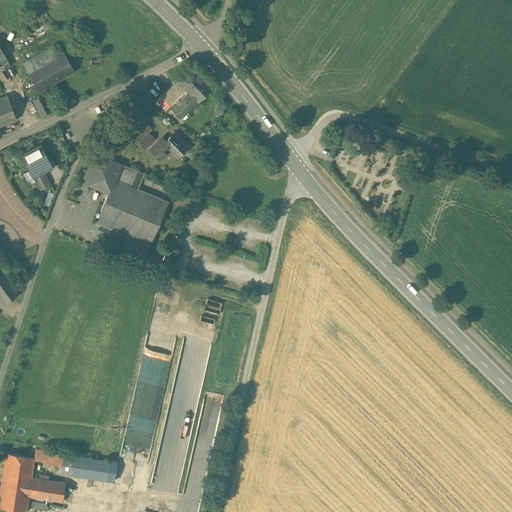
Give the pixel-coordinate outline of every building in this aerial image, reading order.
[(50,48),(23,63),(28,72),(55,56),(50,48)] [(28,72),(27,72),(39,91),(74,71),(63,52),(55,56),(28,72)] [(188,70),(177,80),(186,89),(188,92),(197,101),(211,87),(194,70),(188,70)] [(177,80),(161,96),(169,105),(186,89),(177,80)] [(48,91),(32,100),(41,116),(57,108),(48,91)] [(188,92),(170,109),(179,119),(197,101),(188,92)] [(7,96),(0,98),(0,136),(1,136),(1,135),(1,136),(0,133),(0,125),(16,120),(7,96)] [(143,121),(131,133),(139,141),(152,129),(143,121)] [(161,143),(158,139),(148,149),(156,157),(166,148),(176,158),(189,146),(174,131),(161,143)] [(40,145),(21,155),(29,170),(29,169),(43,162),(48,159),(40,145)] [(114,160),(95,152),(83,180),(91,183),(109,190),(110,190),(115,178),(118,171),(111,168),(114,160)] [(144,173),(114,160),(111,168),(118,171),(115,178),(131,185),(130,186),(136,189),(136,188),(137,188),(144,173)] [(43,162),(29,169),(33,177),(43,171),(47,169),(43,162)] [(43,171),(33,177),(40,190),(50,185),(43,171)] [(131,185),(115,178),(110,190),(109,190),(95,222),(96,223),(96,222),(100,223),(97,232),(115,240),(119,231),(128,235),(128,236),(129,237),(129,236),(138,240),(138,241),(139,241),(139,240),(149,244),(148,245),(149,245),(168,201),(167,201),(167,202),(157,198),(158,197),(157,196),(156,197),(147,193),(147,192),(146,193),(137,189),(137,188),(136,188),(136,189),(130,186),(131,185)] [(18,295),(0,271),(0,293),(7,303),(18,295)] [(217,335),(218,320),(202,319),(201,334),(217,335)] [(166,343),(165,350),(158,348),(156,358),(142,356),(138,382),(165,387),(172,344),(166,343)] [(204,398),(204,407),(218,407),(218,398),(204,398)] [(33,457),(6,452),(0,489),(0,508),(24,511),(25,511),(28,495),(31,477),(33,463),(32,463),(33,457)] [(133,465),(63,454),(60,472),(130,483),(133,465)] [(65,482),(31,477),(28,495),(62,501),(65,482)]
